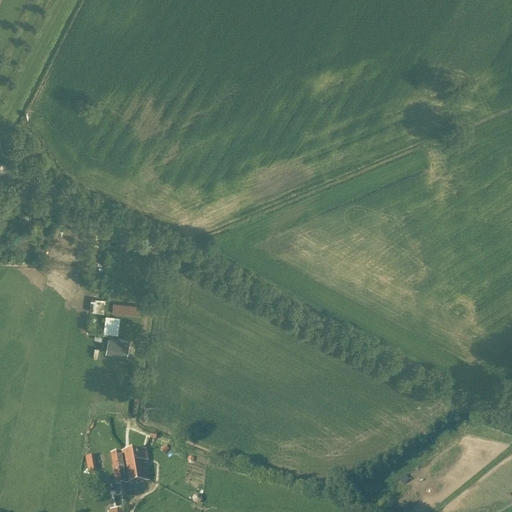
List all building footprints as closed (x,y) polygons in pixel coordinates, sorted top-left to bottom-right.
[(93,297),(90,310),(104,313),(107,300),(93,297)] [(114,301),(113,311),(140,315),(141,305),(114,301)] [(119,333),(119,328),(113,328),(113,316),(107,316),(107,333),(119,333)] [(109,340),(106,354),(127,358),(129,344),(109,340)] [(145,451),(121,454),(126,485),(149,481),(146,464),(147,462),(145,451)] [(126,485),(121,454),(111,455),(116,487),(126,485)] [(89,471),(100,471),(99,456),(88,457),(89,471)]
